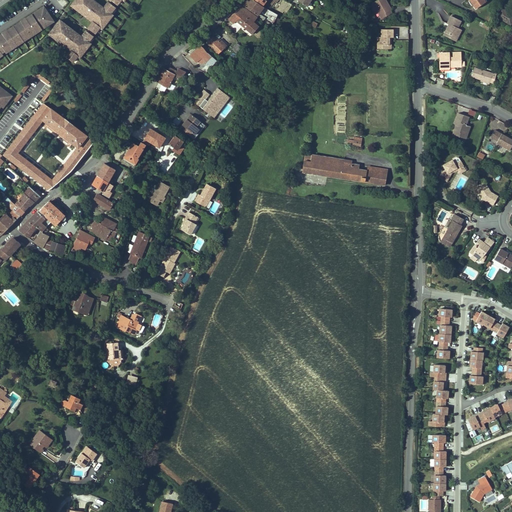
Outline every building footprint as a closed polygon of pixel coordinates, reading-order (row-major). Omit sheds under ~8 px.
[(111,13),(115,8),(108,2),(104,8),(94,1),(93,3),(89,0),(75,0),(73,3),(77,6),(75,8),(93,22),(88,28),(95,33),(100,27),(102,29),(113,15),(111,13)] [(265,18),(259,13),(264,7),(253,0),(248,0),(248,1),(243,5),(257,15),(264,20),(265,18)] [(377,0),(373,3),(382,19),(392,13),(390,10),(387,5),(388,4),(385,0),(377,0)] [(470,0),(476,9),(487,1),(486,0),(470,0)] [(257,17),(242,6),(236,11),(229,18),(234,23),(237,20),(253,34),(259,27),(257,26),(259,24),(255,20),(256,19),(257,17)] [(0,107),(1,106),(8,96),(0,90),(0,57),(3,55),(2,53),(5,51),(6,53),(12,49),(11,47),(13,45),(15,48),(18,46),(18,45),(16,43),(29,35),(31,37),(39,31),(38,29),(44,25),(45,27),(54,22),(44,7),(27,18),(26,18),(20,21),(21,22),(8,30),(7,30),(2,33),(2,34),(0,35),(0,107)] [(511,25),(511,22),(511,14),(502,9),(497,17),(511,25)] [(278,15),(270,10),(265,20),(273,25),(278,15)] [(459,35),(462,30),(458,28),(461,21),(451,16),(447,23),(449,24),(451,25),(450,27),(448,26),(445,32),(455,37),(457,34),(459,35)] [(91,44),(89,42),(93,36),(86,31),(82,36),(72,29),(71,31),(64,26),(66,24),(60,20),(49,34),(52,36),(54,34),(57,36),(55,38),(71,51),(66,56),(73,62),(78,56),(80,58),(91,44)] [(393,29),(382,29),(382,37),(378,37),(378,45),(389,45),(389,37),(391,37),(393,37),(393,29)] [(456,41),(459,35),(457,34),(455,37),(445,32),(443,35),(456,41)] [(506,43),(511,34),(509,32),(503,41),(506,43)] [(18,45),(31,37),(29,35),(16,43),(18,45)] [(218,54),(227,46),(220,39),(219,41),(214,36),(206,43),(218,54)] [(389,45),(378,45),(378,49),(391,49),(391,37),(389,37),(389,45)] [(245,50),(237,43),(233,48),(240,55),(245,50)] [(196,63),(198,61),(202,63),(206,62),(211,67),(217,61),(208,53),(207,53),(201,45),(195,51),(190,55),(193,59),(196,63)] [(449,67),(464,66),(464,61),(461,62),(461,52),(453,53),(454,58),(449,58),(449,53),(440,53),(440,65),(444,65),(444,67),(449,67)] [(184,75),(185,72),(178,69),(177,71),(169,67),(168,71),(164,69),(161,75),(157,82),(168,87),(174,75),(182,79),(184,80),(187,76),(184,75)] [(474,68),(471,77),(481,80),(490,83),(490,82),(494,83),(496,75),(474,68)] [(184,80),(182,79),(177,90),(175,93),(182,96),(189,83),(184,80)] [(3,108),(12,96),(0,86),(0,90),(8,96),(1,106),(3,108)] [(214,108),(222,98),(225,100),(228,96),(218,89),(208,101),(207,102),(204,100),(205,99),(200,95),(195,102),(212,115),(216,110),(214,108)] [(209,94),(204,90),(200,95),(205,99),(209,94)] [(214,117),(229,97),(228,96),(225,100),(222,98),(214,108),(216,110),(212,115),(214,117)] [(44,103),(4,155),(22,169),(28,161),(18,153),(43,120),(78,147),(52,180),(41,171),(35,178),(49,190),(53,187),(71,171),(76,165),(94,142),(44,103)] [(456,125),(453,134),(466,138),(470,126),(468,125),(466,125),(469,116),(463,115),(458,113),(455,122),(457,122),(458,123),(458,125),(456,125)] [(185,121),(182,125),(184,126),(188,129),(186,132),(194,139),(205,125),(191,114),(189,117),(189,121),(187,123),(185,121)] [(495,130),(491,137),(498,141),(497,143),(510,150),(511,146),(511,139),(509,138),(509,139),(507,138),(508,137),(495,130)] [(148,140),(159,147),(166,138),(156,131),(153,136),(151,135),(148,140)] [(187,145),(183,142),(184,141),(180,139),(180,140),(175,137),(171,144),(178,149),(181,145),(185,148),(187,145)] [(138,158),(146,144),(142,142),(139,146),(133,143),(129,150),(125,157),(136,164),(139,159),(138,158)] [(129,150),(127,149),(124,154),(121,158),(134,166),(136,164),(125,157),(129,150)] [(303,172),(385,185),(387,174),(367,171),(359,169),(359,165),(346,163),(343,163),(343,160),(305,154),(303,172)] [(466,170),(461,161),(455,164),(452,160),(443,165),(446,170),(443,171),(439,177),(447,181),(451,174),(450,172),(453,170),(457,168),(458,170),(460,174),(466,170)] [(109,182),(116,169),(105,163),(102,168),(103,169),(102,172),(100,171),(98,175),(109,182)] [(110,191),(113,185),(109,182),(98,175),(92,185),(103,192),(103,195),(109,198),(112,192),(110,191)] [(165,194),(170,186),(160,181),(152,197),(151,196),(148,201),(157,206),(159,201),(161,202),(164,197),(163,197),(165,194)] [(484,182),(476,187),(483,199),(484,199),(486,200),(486,201),(493,205),(495,202),(498,196),(494,194),(494,195),(490,193),(488,195),(486,191),(488,190),(486,187),(487,186),(484,182)] [(210,200),(216,188),(207,183),(201,195),(198,194),(195,201),(204,206),(207,199),(210,200)] [(486,191),(488,195),(490,193),(494,195),(494,194),(491,192),(487,186),(486,187),(488,190),(486,191)] [(18,202),(16,204),(24,211),(24,210),(22,209),(24,207),(25,209),(29,204),(30,205),(34,202),(40,196),(30,187),(18,202)] [(113,204),(97,194),(94,200),(109,210),(113,204)] [(7,205),(21,215),(24,211),(16,204),(13,202),(11,201),(8,198),(6,196),(1,201),(7,205)] [(49,201),(37,211),(45,218),(41,222),(46,227),(52,221),(56,225),(65,216),(49,201)] [(16,219),(21,215),(7,205),(2,212),(5,214),(0,218),(0,236),(2,234),(14,222),(16,219)] [(37,211),(34,215),(28,221),(36,227),(41,230),(44,233),(48,229),(46,227),(41,222),(45,218),(37,211)] [(194,223),(198,217),(189,212),(185,219),(187,219),(184,225),(181,229),(191,234),(196,224),(194,223)] [(453,221),(443,238),(452,243),(462,226),(460,225),(464,219),(454,214),(451,220),(453,221)] [(117,232),(119,229),(115,228),(116,224),(104,217),(102,220),(100,223),(116,232),(117,232)] [(100,223),(95,220),(91,226),(93,227),(90,231),(106,240),(107,239),(109,240),(111,236),(114,237),(116,232),(100,223)] [(36,227),(28,221),(24,226),(20,230),(29,238),(33,241),(38,235),(33,231),(36,227)] [(47,240),(49,236),(44,233),(41,230),(38,235),(33,241),(38,244),(43,248),(43,247),(47,240)] [(76,238),(73,244),(72,246),(73,247),(74,247),(80,250),(81,247),(85,249),(89,242),(91,243),(94,238),(79,230),(76,238)] [(145,247),(149,235),(139,232),(131,253),(135,255),(133,260),(137,262),(139,257),(143,247),(145,247)] [(479,239),(477,242),(480,245),(477,248),(472,254),(473,254),(478,258),(480,260),(494,242),(487,237),(484,242),(479,239)] [(9,256),(20,244),(13,238),(9,243),(3,250),(9,256)] [(450,247),(452,243),(443,238),(441,242),(450,247)] [(50,249),(53,242),(47,240),(43,247),(50,249)] [(60,252),(62,245),(53,242),(50,249),(60,252)] [(174,263),(180,251),(171,246),(157,273),(161,275),(164,270),(166,271),(170,265),(171,265),(173,262),(174,263)] [(0,261),(1,260),(4,262),(9,256),(3,250),(2,249),(0,250),(0,261)] [(500,249),(494,259),(511,268),(511,265),(511,257),(507,255),(508,253),(500,249)] [(136,265),(137,262),(133,260),(135,255),(131,253),(128,261),(131,263),(136,265)] [(17,271),(22,264),(16,259),(11,265),(17,271)] [(164,270),(161,275),(165,278),(168,272),(170,273),(175,263),(174,263),(173,262),(171,265),(170,265),(166,271),(164,270)] [(19,274),(27,266),(23,263),(22,264),(17,271),(19,274)] [(92,304),(93,299),(93,298),(89,296),(86,298),(84,297),(83,295),(83,293),(79,291),(76,299),(73,298),(71,305),(74,306),(72,310),(80,313),(81,310),(85,312),(88,310),(90,304),(92,304)] [(87,316),(92,304),(90,304),(88,310),(85,312),(81,310),(80,313),(87,316)] [(452,317),(452,309),(441,308),(440,313),(439,313),(439,316),(442,316),(450,317),(452,317)] [(483,324),(488,315),(481,311),(480,314),(476,312),(472,319),(476,321),(483,325),(483,324)] [(156,313),(151,325),(157,327),(161,316),(156,313)] [(135,329),(142,316),(137,314),(136,316),(133,314),(130,320),(129,322),(125,321),(123,326),(119,324),(118,328),(125,331),(126,330),(130,333),(133,328),(135,329)] [(123,326),(125,321),(129,322),(130,320),(121,315),(119,318),(115,326),(118,328),(119,324),(123,326)] [(490,328),(495,320),(495,319),(488,315),(483,324),(490,328)] [(493,331),(498,322),(495,320),(490,328),(490,329),(493,331)] [(497,333),(502,324),(498,322),(493,331),(497,333)] [(504,337),(510,326),(503,322),(502,324),(497,333),(496,334),(499,336),(499,335),(504,337)] [(450,334),(451,329),(449,329),(449,325),(441,325),(440,333),(450,334)] [(450,342),(450,334),(440,333),(439,333),(438,341),(440,341),(448,342),(450,342)] [(123,359),(122,350),(118,350),(118,342),(107,343),(109,359),(112,359),(113,367),(118,366),(119,366),(118,360),(121,359),(123,359)] [(449,358),(449,351),(447,350),(439,350),(438,350),(437,357),(449,358)] [(482,360),(483,352),(482,352),(474,351),(471,351),(471,359),(482,360)] [(482,368),(482,360),(471,359),(470,367),(473,367),(481,368),(482,368)] [(444,373),(445,365),(434,364),(434,372),(431,372),(430,376),(434,377),(444,377),(444,373)] [(126,383),(136,385),(138,377),(128,375),(126,383)] [(481,384),(481,379),(482,379),(483,376),(481,376),(472,375),(470,375),(469,383),(481,384)] [(445,390),(445,382),(434,381),(433,389),(437,390),(445,390)] [(448,398),(448,391),(445,390),(437,390),(436,398),(437,398),(446,398),(448,398)] [(80,399),(72,395),(66,407),(74,411),(77,417),(81,415),(79,411),(81,411),(80,409),(82,404),(78,402),(80,399)] [(511,409),(511,398),(507,400),(508,402),(502,403),(502,404),(506,412),(510,410),(509,410),(511,409)] [(502,414),(506,412),(502,404),(502,403),(498,404),(498,405),(491,409),(495,418),(502,414)] [(447,415),(448,407),(445,407),(436,406),(436,414),(444,414),(447,415)] [(495,418),(491,409),(483,413),(480,415),(483,422),(487,420),(488,423),(496,419),(495,418)] [(443,422),(444,418),(444,414),(436,414),(433,414),(433,421),(429,421),(429,426),(444,427),(444,422),(443,422)] [(486,429),(483,422),(480,415),(475,417),(476,418),(471,420),(469,421),(473,431),(480,427),(482,431),(486,429)] [(46,440),(48,436),(40,430),(34,439),(35,439),(36,440),(33,444),(36,446),(34,448),(41,453),(43,449),(42,448),(43,446),(44,444),(46,444),(46,443),(47,441),(46,440)] [(52,439),(48,436),(46,440),(47,441),(46,443),(46,444),(44,444),(43,446),(46,448),(52,439)] [(76,462),(84,467),(83,469),(87,471),(94,462),(92,461),(97,453),(88,447),(83,454),(82,453),(80,456),(76,462)] [(511,461),(500,468),(503,472),(504,472),(506,475),(511,471),(511,461)] [(38,473),(33,480),(30,478),(25,485),(29,488),(34,481),(36,478),(39,474),(42,470),(32,464),(30,467),(38,473)] [(30,478),(33,480),(38,473),(30,467),(20,482),(25,485),(30,478)] [(484,494),(492,489),(485,476),(478,480),(480,484),(480,485),(478,487),(477,486),(470,497),(479,502),(484,494)] [(427,511),(427,496),(424,496),(423,500),(420,500),(419,511),(427,511)] [(440,509),(441,500),(439,500),(439,496),(435,496),(432,496),(432,499),(428,499),(428,510),(430,510),(429,511),(440,511),(439,511),(439,509),(440,509)] [(171,511),(174,502),(162,500),(158,511),(171,511)]
